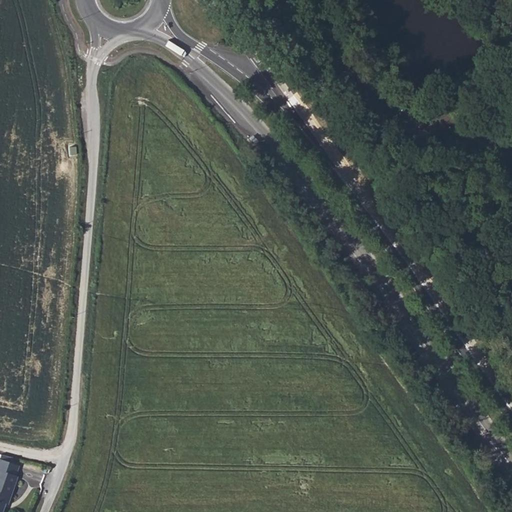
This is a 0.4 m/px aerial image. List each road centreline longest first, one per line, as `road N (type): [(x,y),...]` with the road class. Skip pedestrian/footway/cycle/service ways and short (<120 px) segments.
road 1 (secondary): [(134,29),(171,46),(235,102),(355,241),(511,458)]
road 2 (secondary): [(511,415),(316,153),(263,98),(177,33),(159,6)]
road 3 (residential): [(42,511),(73,415),(93,164),(92,71),(108,27)]
road 4 (residential): [(304,0),(346,82),(370,107),(511,142)]
